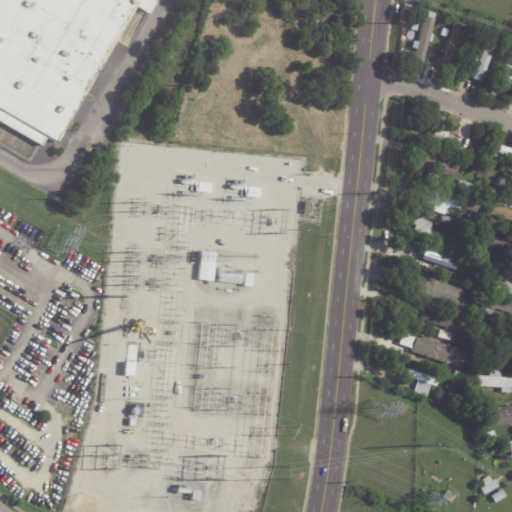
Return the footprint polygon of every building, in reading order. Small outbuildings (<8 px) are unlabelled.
[(139,0),(138,2),(152,11),(144,24),(131,16),(55,144),(44,138),(38,148),(0,125),(0,0),(139,0)] [(431,20),(422,17),(411,60),(421,62),(431,20)] [(463,28),(452,25),(439,66),(450,69),(463,28)] [(476,81),(472,80),(476,69),(470,67),(474,55),(480,58),(488,36),(496,40),(481,83),(476,81)] [(439,71),(431,69),(433,63),(411,56),(414,47),(428,52),(429,46),(436,48),(434,53),(458,61),(455,70),(446,67),(444,73),(439,71)] [(511,64),(511,86),(510,91),(504,88),(506,82),(500,80),(506,65),(511,67),(511,64)] [(458,130),(456,136),(460,137),(455,150),(443,146),(442,149),(430,146),(431,142),(423,139),(428,126),(440,130),(442,124),(458,130)] [(496,143),(511,148),(511,144),(511,157),(503,154),(500,161),(489,156),(494,142),(496,143)] [(442,173),(416,164),(421,148),(458,161),(453,177),(442,173)] [(511,190),(497,186),(499,177),(511,180),(511,190)] [(423,190),(413,187),(415,182),(425,185),(423,190)] [(472,211),(464,208),(463,212),(451,207),(449,214),(445,213),(444,215),(419,206),(422,197),(424,198),(427,190),(462,202),(465,194),(478,199),(474,212),(472,211)] [(303,202),(310,202),(309,214),(302,214),(303,202)] [(492,203),(511,209),(511,225),(511,222),(511,219),(489,211),(492,203)] [(449,225),(440,221),(442,215),(446,216),(451,218),(449,225)] [(414,217),(432,224),(429,230),(449,237),(446,245),(413,232),(415,225),(412,224),(414,217)] [(503,223),(501,229),(488,225),(490,218),(503,223)] [(511,243),(511,252),(487,244),(490,236),(511,243)] [(455,268),(454,269),(423,259),(427,244),(451,252),(449,259),(457,262),(455,268)] [(215,252),(212,281),(198,280),(200,251),(215,252)] [(461,271),(455,270),(459,256),(472,260),(468,274),(461,271)] [(220,267),(241,269),(239,284),(218,282),(220,267)] [(414,293),(421,271),(434,276),(433,280),(463,291),(457,309),(434,301),(433,304),(429,303),(430,300),(413,294),(414,293)] [(251,273),(250,287),(242,286),(244,273),(251,273)] [(500,276),(511,280),(511,297),(493,291),(498,275),(500,276)] [(484,305),(487,297),(511,305),(511,324),(501,320),(504,312),(484,305)] [(430,312),(466,325),(462,334),(420,318),(423,309),(430,312)] [(479,312),(489,314),(487,322),(477,319),(479,312)] [(483,327),(480,337),(473,336),(476,325),(483,327)] [(439,329),(451,332),(449,340),(437,337),(439,329)] [(504,349),(503,353),(497,351),(499,345),(484,340),(486,333),(511,341),(511,350),(505,348),(504,349)] [(453,365),(453,366),(410,351),(415,335),(459,350),(453,365)] [(413,390),(417,380),(415,379),(415,380),(405,376),(408,368),(438,378),(435,386),(430,384),(426,396),(415,393),(415,394),(414,393),(412,392),(413,390)] [(511,388),(509,388),(508,393),(500,392),(500,388),(477,386),(478,376),(489,377),(489,370),(500,371),(500,377),(511,378),(511,388)] [(132,389),(141,390),(140,397),(131,396),(132,389)] [(440,394),(448,397),(445,405),(437,402),(440,394)] [(511,424),(493,427),(491,408),(511,405),(511,424)] [(504,440),(510,459),(506,460),(500,442),(504,440)] [(495,479),(499,486),(483,495),(479,488),(495,479)] [(455,495),(450,503),(441,497),(446,490),(455,495)] [(190,491),(198,491),(197,500),(189,499),(190,491)]
